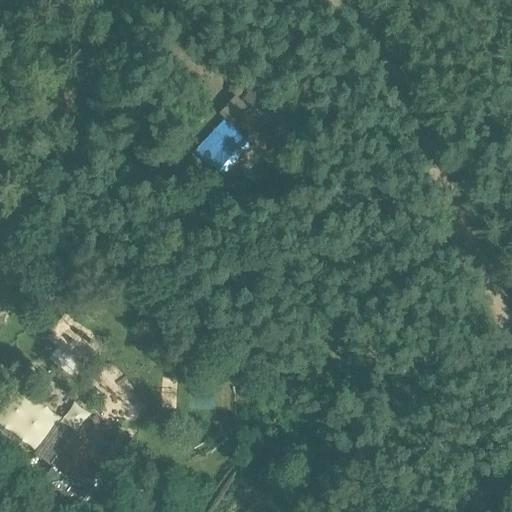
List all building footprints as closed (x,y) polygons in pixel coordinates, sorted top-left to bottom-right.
[(224,120),(195,152),(234,187),(261,157),(268,164),(300,129),(256,88),(242,103),(236,97),(219,116),(224,120)] [(208,175),(196,188),(219,208),(230,195),(208,175)] [(187,195),(178,207),(191,216),(200,204),(187,195)] [(192,226),(168,207),(153,226),(177,245),(192,226)] [(54,273),(40,290),(54,301),(68,284),(54,273)] [(0,425),(37,452),(35,455),(53,468),(43,482),(79,507),(94,489),(80,478),(91,463),(101,470),(107,461),(96,451),(104,439),(110,443),(119,431),(94,412),(89,417),(78,408),(63,426),(58,422),(60,419),(13,386),(0,404),(0,425)] [(120,435),(107,455),(121,464),(126,456),(142,467),(150,455),(120,435)]
